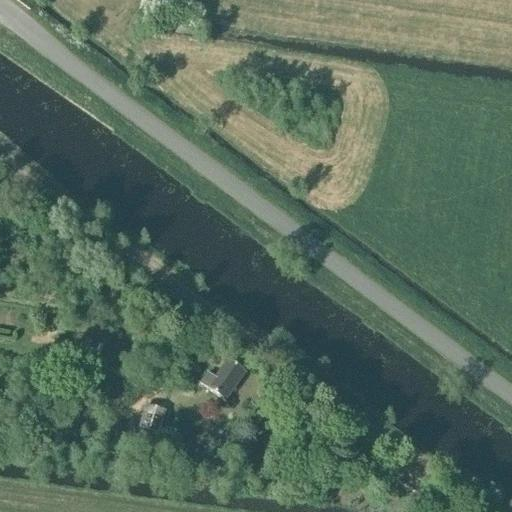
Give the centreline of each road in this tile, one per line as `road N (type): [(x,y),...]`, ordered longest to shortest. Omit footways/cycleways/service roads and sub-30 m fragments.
road 1 (tertiary): [(511,395),(0,10)]
road 2 (unclassified): [(0,162),(480,511)]
